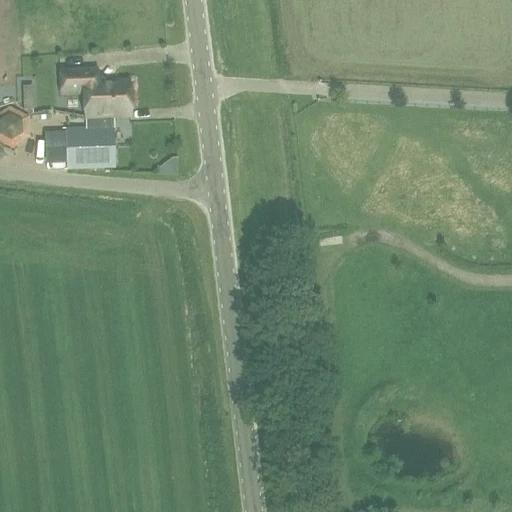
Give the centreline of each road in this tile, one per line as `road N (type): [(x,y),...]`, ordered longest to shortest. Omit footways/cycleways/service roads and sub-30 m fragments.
road 1 (tertiary): [(255,511),(220,198)]
road 2 (unclassified): [(220,198),(0,175)]
road 3 (tertiary): [(220,198),(195,0)]
